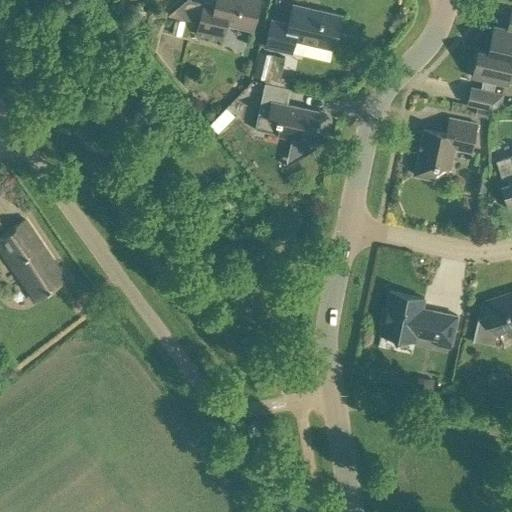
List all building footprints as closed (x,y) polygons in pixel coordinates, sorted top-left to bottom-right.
[(184,0),(168,14),(169,15),(186,19),(190,0),(184,0)] [(259,0),(215,0),(215,5),(203,3),(196,33),(222,39),(226,23),(252,29),(259,0)] [(292,52),(303,54),(329,60),(332,48),(334,48),(342,15),(292,3),(288,23),(271,19),(265,46),(292,52)] [(511,10),(508,29),(493,26),(488,52),(487,52),(511,57),(511,10)] [(511,57),(487,52),(488,52),(478,49),(472,76),(508,84),(510,74),(511,73),(511,57)] [(259,51),(253,77),(268,80),(273,54),(259,51)] [(254,129),(293,137),(289,156),(292,161),(316,147),(320,127),(315,125),(319,111),(287,104),(290,88),(265,82),(254,129)] [(477,124),(449,118),(446,133),(424,129),(414,174),(434,178),(437,166),(449,169),(454,147),(471,151),(477,124)] [(501,178),(507,176),(510,187),(502,190),(509,209),(511,207),(511,154),(495,160),(501,178)] [(0,252),(35,305),(56,291),(53,286),(63,279),(24,221),(6,233),(0,224),(0,252)] [(379,321),(382,322),(380,333),(415,341),(416,335),(438,339),(436,345),(450,348),(457,315),(422,307),(424,298),(389,290),(385,309),(382,308),(379,321)] [(484,301),(489,315),(478,317),(473,340),(494,345),(497,330),(505,327),(508,335),(511,333),(511,294),(504,297),(503,295),(484,301)] [(417,376),(415,387),(432,391),(434,380),(417,376)]
